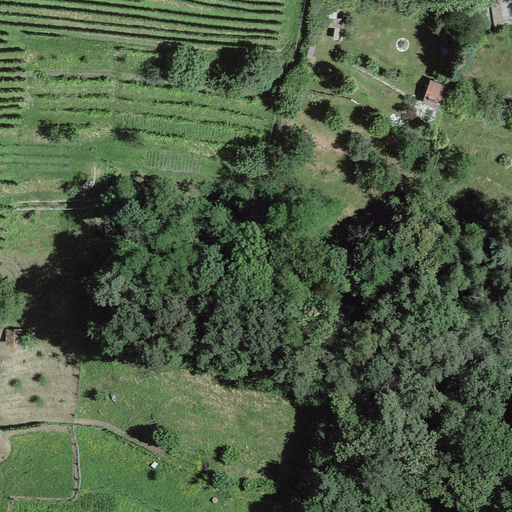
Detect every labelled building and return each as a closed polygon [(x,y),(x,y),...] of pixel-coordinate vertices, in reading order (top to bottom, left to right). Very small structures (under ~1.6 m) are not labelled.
[(335,0),(315,0),(314,13),(333,16),(335,0)] [(511,16),(509,0),(481,0),(484,17),(493,16),(495,26),(511,22),(511,16)] [(449,90),(433,84),(426,101),(442,107),(449,90)] [(103,185),(79,184),(79,201),(102,202),(103,185)] [(21,345),(20,331),(7,331),(7,345),(21,345)]
